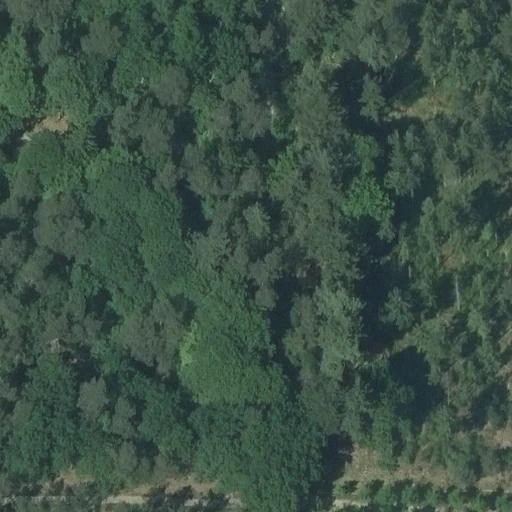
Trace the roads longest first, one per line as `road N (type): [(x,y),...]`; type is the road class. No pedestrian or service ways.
road 1 (track): [(276,504),(267,331),(278,0)]
road 2 (track): [(274,440),(0,125)]
road 3 (track): [(0,503),(276,504)]
